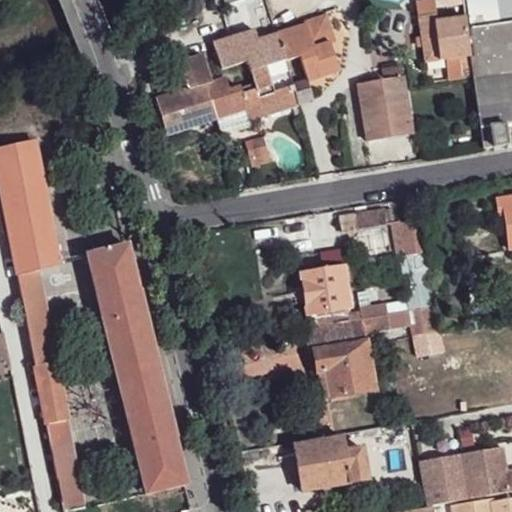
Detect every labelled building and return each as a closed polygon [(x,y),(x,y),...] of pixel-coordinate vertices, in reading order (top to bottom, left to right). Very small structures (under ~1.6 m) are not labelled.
[(429,0),(413,3),(423,63),(437,60),(442,60),(462,59),(471,58),(463,16),(433,20),(429,0)] [(463,16),(461,0),(429,0),(433,20),(463,16)] [(511,0),(464,0),(474,57),(471,58),(475,84),(482,128),(505,125),(511,123),(511,0)] [(304,25),(276,33),(277,38),(284,63),(298,58),(306,83),(338,73),(329,44),(332,43),(324,14),(303,20),(304,25)] [(276,33),(250,40),(251,45),(277,38),(276,33)] [(277,38),(251,45),(253,56),(246,59),(249,73),(284,63),(277,38)] [(175,68),(183,94),(243,75),(249,73),(246,59),(253,56),(251,45),(175,68)] [(462,59),(442,60),(445,80),(465,77),(462,59)] [(366,87),(357,89),(366,142),(411,135),(405,95),(401,68),(384,70),(385,83),(366,87)] [(183,94),(156,102),(156,104),(166,134),(167,136),(246,111),(245,105),(251,101),(243,75),(183,94)] [(301,87),(289,90),(293,104),(306,100),(301,87)] [(251,101),(245,105),(246,111),(250,120),(294,108),(293,104),(289,90),(251,101)] [(156,104),(149,105),(159,136),(166,134),(156,104)] [(505,125),(482,128),(486,149),(510,145),(505,125)] [(0,151),(0,195),(16,277),(18,277),(38,272),(60,267),(36,144),(0,151)] [(511,199),(496,202),(499,218),(504,218),(510,252),(511,251),(511,199)] [(391,212),(355,218),(358,233),(393,227),(391,212)] [(421,225),(399,229),(405,258),(426,255),(421,225)] [(88,256),(146,495),(186,485),(127,246),(88,256)] [(339,254),(320,255),(323,271),(301,275),(303,289),(305,304),(309,317),(348,311),(339,254)] [(38,272),(18,277),(35,367),(56,363),(38,272)] [(303,289),(295,290),(297,306),(305,304),(303,289)] [(434,310),(409,314),(414,338),(438,334),(434,310)] [(388,317),(306,331),(318,404),(377,394),(367,337),(391,333),(388,317)] [(34,368),(45,426),(67,422),(56,363),(35,367),(34,368)] [(357,438),(293,449),(302,491),(365,481),(363,469),(357,438)] [(409,447),(400,449),(403,456),(411,455),(409,447)] [(459,457),(416,465),(425,510),(432,509),(448,505),(468,501),(511,493),(511,471),(500,474),(496,451),(459,457)] [(511,511),(511,497),(450,508),(451,511),(511,511)]
